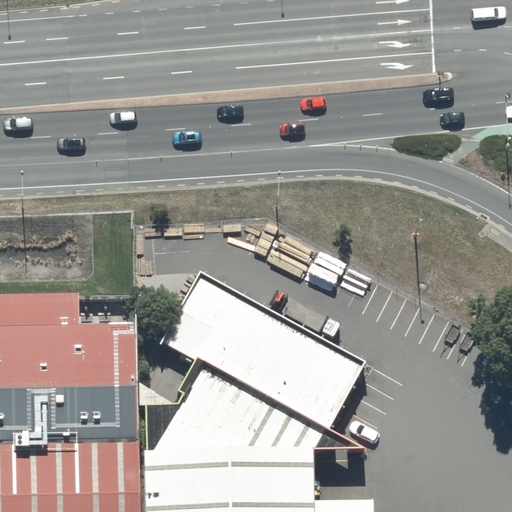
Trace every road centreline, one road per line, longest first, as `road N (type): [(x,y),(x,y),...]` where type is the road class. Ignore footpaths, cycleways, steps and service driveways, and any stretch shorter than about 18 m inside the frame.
road 1 (trunk): [(511,209),(462,181),(330,156),(0,172)]
road 2 (trunk): [(511,103),(0,136)]
road 3 (trunk): [(7,64),(511,16)]
road 4 (trunk): [(7,64),(211,0)]
